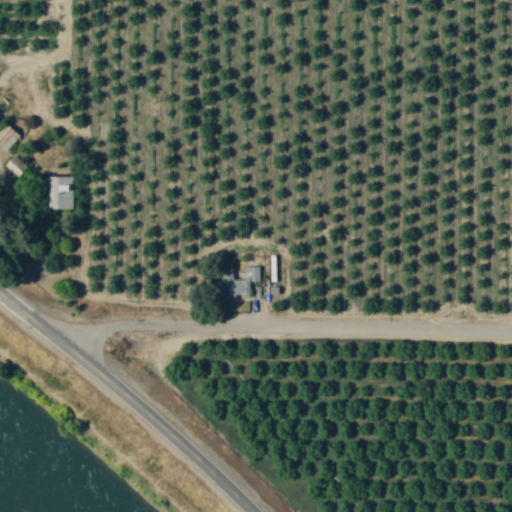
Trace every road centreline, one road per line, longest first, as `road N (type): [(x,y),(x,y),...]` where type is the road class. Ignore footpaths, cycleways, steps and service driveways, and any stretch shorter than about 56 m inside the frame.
road 1 (residential): [(511,328),(146,326),(71,347)]
road 2 (residential): [(257,511),(0,291)]
